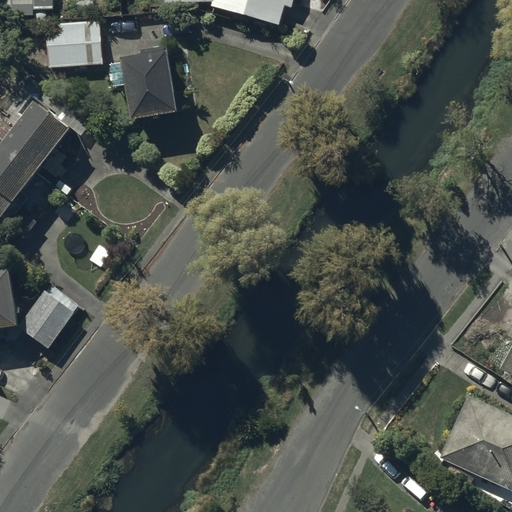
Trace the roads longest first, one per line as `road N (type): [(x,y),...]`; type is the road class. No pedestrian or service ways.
road 1 (residential): [(0,508),(385,0)]
road 2 (residential): [(278,511),(511,186)]
